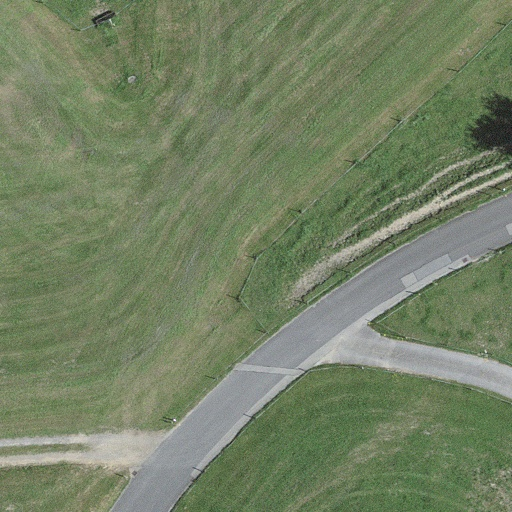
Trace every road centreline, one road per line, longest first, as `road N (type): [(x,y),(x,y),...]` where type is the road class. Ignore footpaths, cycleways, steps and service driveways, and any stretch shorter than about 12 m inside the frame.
road 1 (unclassified): [(140,511),(268,370),(322,327),(511,220)]
road 2 (track): [(322,327),(511,386)]
road 3 (track): [(0,460),(65,449),(195,447)]
